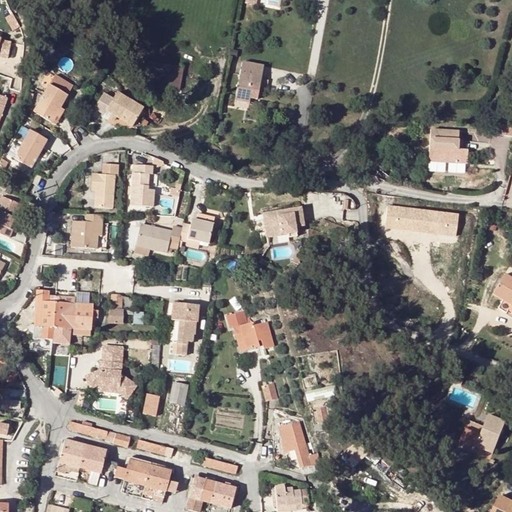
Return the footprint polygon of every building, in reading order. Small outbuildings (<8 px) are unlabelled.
[(11,41),(3,40),(0,56),(8,57),(11,41)] [(137,59),(134,75),(146,77),(145,84),(179,89),(183,67),(148,62),(148,61),(137,59)] [(242,60),(236,97),(249,98),(251,99),(259,100),(264,63),(242,60)] [(33,111),(51,122),(60,108),(72,87),(54,76),(33,111)] [(104,93),(96,106),(106,113),(107,111),(131,128),(143,108),(118,92),(113,99),(104,93)] [(105,114),(106,113),(96,106),(95,108),(105,114)] [(65,110),(60,108),(51,122),(56,125),(65,110)] [(30,130),(14,159),(31,169),(47,140),(30,130)] [(466,152),(461,152),(457,152),(458,141),(458,133),(430,131),(428,149),(445,151),(444,164),(466,165),(466,152)] [(92,174),(92,184),(96,184),(96,192),(95,208),(114,208),(115,176),(118,176),(118,165),(103,164),(102,174),(92,174)] [(133,173),(131,205),(154,206),(155,191),(152,191),(149,191),(149,186),(149,174),(153,175),(153,167),(137,165),(137,173),(133,173)] [(36,174),(32,183),(37,186),(42,177),(36,174)] [(14,217),(17,218),(22,206),(4,198),(0,208),(0,234),(9,238),(12,230),(9,229),(12,223),(14,217)] [(388,205),(385,227),(457,237),(460,214),(388,205)] [(301,209),(283,212),(284,217),(263,221),(267,240),(287,236),(288,240),(297,239),(296,229),(304,228),(301,209)] [(263,216),(263,221),(284,217),(283,212),(263,216)] [(103,216),(86,215),(86,222),(73,222),(71,247),(97,249),(98,236),(102,236),(103,216)] [(190,225),(183,224),(182,229),(180,240),(187,242),(187,239),(208,244),(212,224),(191,220),(190,225)] [(180,240),(182,229),(172,227),(171,231),(140,225),(135,246),(149,249),(166,253),(169,242),(178,244),(180,240)] [(149,249),(135,246),(133,253),(147,257),(149,249)] [(303,257),(297,254),(293,263),(299,266),(303,257)] [(497,296),(511,305),(511,278),(509,277),(497,296)] [(54,328),(56,296),(49,296),(49,291),(36,290),(36,296),(34,327),(54,328)] [(75,297),(75,304),(90,305),(90,293),(76,292),(75,297)] [(116,309),(121,309),(122,298),(122,295),(111,295),(111,309),(116,309)] [(59,296),(56,296),(54,328),(72,329),(74,304),(58,303),(59,296)] [(75,297),(59,296),(58,303),(74,304),(75,304),(75,297)] [(133,299),(122,298),(121,309),(123,310),(125,310),(132,311),(133,299)] [(179,321),(178,337),(193,338),(193,335),(195,335),(196,323),(197,323),(198,306),(173,303),(172,320),(179,321)] [(92,305),(90,305),(75,304),(74,304),(72,329),(74,330),(90,331),(91,331),(92,318),(97,319),(97,311),(92,310),(92,305)] [(109,309),(108,323),(116,323),(116,309),(111,309),(109,309)] [(243,311),(226,316),(229,329),(246,324),(243,311)] [(239,326),(241,333),(245,351),(259,347),(258,342),(261,341),(263,346),(263,349),(274,346),(267,322),(253,326),(253,323),(239,326)] [(235,335),(240,352),(245,351),(241,333),(235,335)] [(193,338),(178,337),(177,344),(178,344),(177,355),(185,355),(184,365),(192,366),(194,342),(193,342),(193,338)] [(194,342),(192,366),(197,366),(202,343),(194,342)] [(85,378),(91,389),(99,385),(119,387),(118,393),(126,399),(137,386),(124,377),(121,374),(122,363),(123,348),(104,346),(102,362),(104,362),(103,371),(99,371),(85,378)] [(0,357),(0,367),(7,370),(10,359),(0,357)] [(303,379),(305,389),(318,386),(316,376),(303,379)] [(173,383),(169,403),(183,406),(187,386),(173,383)] [(99,385),(91,389),(93,394),(98,392),(118,393),(119,387),(99,385)] [(263,387),(266,401),(277,398),(274,385),(263,387)] [(332,396),(337,395),(335,386),(327,388),(332,396)] [(306,393),(308,402),(332,396),(327,388),(306,393)] [(0,391),(0,400),(10,401),(11,392),(0,391)] [(147,395),(143,414),(155,417),(159,398),(147,395)] [(0,409),(10,409),(10,401),(0,400),(0,409)] [(316,410),(319,423),(329,421),(326,408),(316,410)] [(484,445),(494,450),(506,422),(489,415),(480,435),(465,428),(459,443),(474,450),(476,446),(482,449),(484,445)] [(127,447),(128,445),(130,438),(105,431),(91,427),(92,424),(83,421),(83,425),(70,422),(68,429),(94,436),(106,439),(106,441),(127,447)] [(300,422),(295,423),(279,427),(282,440),(281,441),(284,453),(286,453),(289,452),(295,451),(297,459),(300,469),(311,466),(309,456),(300,422)] [(66,440),(66,443),(85,448),(85,446),(86,445),(66,440)] [(167,456),(171,457),(173,449),(139,440),(137,448),(167,456)] [(70,466),(79,469),(85,448),(66,443),(64,442),(59,461),(58,463),(70,466)] [(356,464),(367,455),(358,443),(347,453),(356,464)] [(484,445),(482,449),(493,454),(494,450),(484,445)] [(105,454),(85,448),(79,469),(89,471),(99,474),(105,454)] [(295,451),(289,452),(291,460),(297,459),(295,451)] [(309,456),(311,466),(320,464),(317,454),(309,456)] [(211,459),(194,455),(192,462),(198,464),(236,474),(237,467),(211,459)] [(129,460),(126,470),(124,480),(145,486),(150,466),(129,460)] [(69,473),(70,466),(58,463),(56,472),(65,474),(65,472),(69,473)] [(78,475),(79,469),(70,466),(69,473),(78,475)] [(152,500),(162,502),(170,471),(150,466),(145,486),(156,489),(153,497),(152,500)] [(124,480),(126,470),(117,467),(114,477),(124,480)] [(99,474),(89,471),(88,478),(98,480),(99,474)] [(194,477),(186,509),(198,511),(199,511),(202,501),(210,503),(215,483),(194,477)] [(215,483),(210,503),(230,508),(235,488),(215,483)] [(156,489),(145,486),(143,494),(153,497),(156,489)] [(301,506),(306,506),(305,493),(291,494),(291,491),(284,492),(284,489),(274,490),(276,509),(301,506)] [(511,511),(511,502),(499,497),(491,511),(511,511)]
